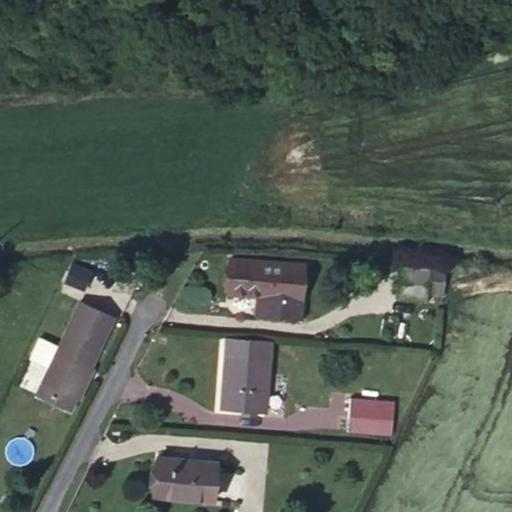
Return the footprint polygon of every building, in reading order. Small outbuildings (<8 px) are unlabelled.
[(266,290),(269,259),(232,255),(230,288),(266,290)] [(434,263),(397,258),(393,289),(429,294),(434,263)] [(309,262),(269,259),(266,290),(264,312),(304,315),(309,262)] [(63,283),(84,291),(92,271),(71,263),(63,283)] [(78,312),(111,327),(120,308),(87,293),(78,312)] [(111,327),(78,312),(66,338),(56,360),(55,362),(87,377),(111,327)] [(66,338),(48,330),(38,351),(56,360),(66,338)] [(264,351),(221,347),(216,401),(261,404),(264,351)] [(87,377),(55,362),(44,386),(76,400),(87,377)] [(369,411),(340,409),(339,424),(367,426),(369,411)] [(208,453),(151,449),(148,488),(205,492),(208,453)]
